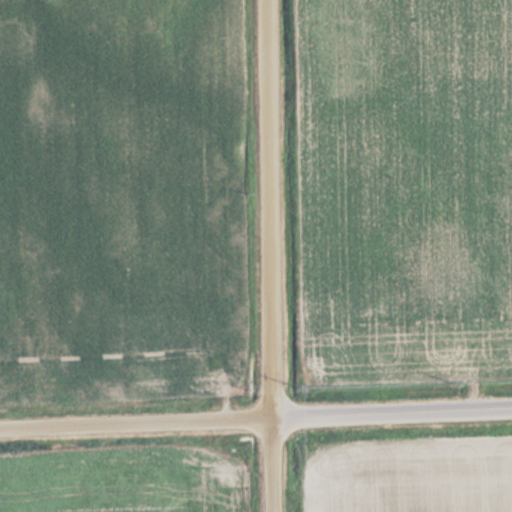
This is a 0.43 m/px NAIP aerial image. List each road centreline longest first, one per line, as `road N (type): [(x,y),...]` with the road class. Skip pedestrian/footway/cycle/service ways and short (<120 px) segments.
road 1 (residential): [(0,427),(511,406)]
road 2 (residential): [(273,511),(265,0)]
